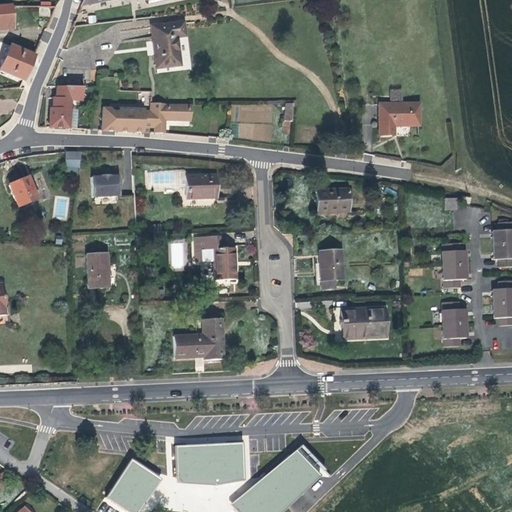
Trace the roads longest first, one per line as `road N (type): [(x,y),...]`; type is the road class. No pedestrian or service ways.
road 1 (residential): [(54,418),(168,431),(381,425)]
road 2 (residential): [(13,138),(264,154)]
road 3 (tertiary): [(290,382),(64,392)]
road 4 (residential): [(13,138),(27,122),(69,0)]
road 5 (residential): [(264,154),(404,172)]
road 6 (tertiary): [(411,377),(290,382)]
